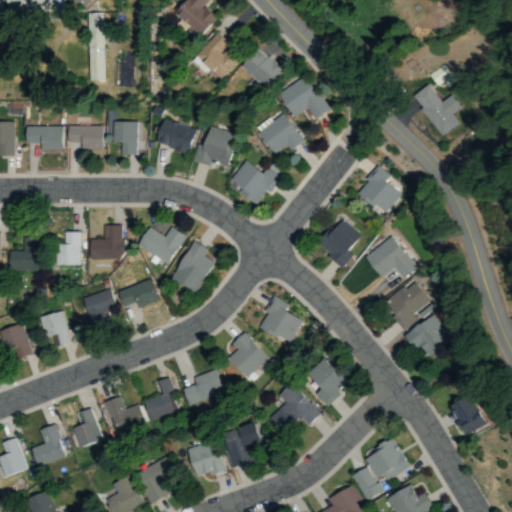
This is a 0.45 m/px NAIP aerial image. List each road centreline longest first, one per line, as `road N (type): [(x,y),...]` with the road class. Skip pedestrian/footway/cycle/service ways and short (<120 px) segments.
road 1 (residential): [(472,511),(421,424),(342,325),(222,220),(136,192),(0,190)]
road 2 (residential): [(511,359),(440,176),(265,0)]
road 3 (residential): [(342,154),(264,253),(185,333),(0,404)]
road 4 (residential): [(394,392),(315,471),(216,511)]
